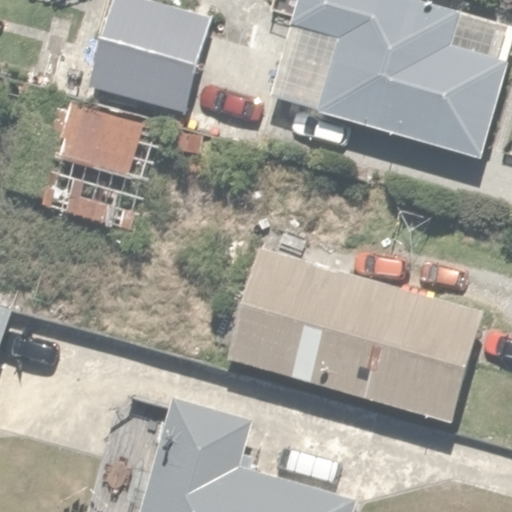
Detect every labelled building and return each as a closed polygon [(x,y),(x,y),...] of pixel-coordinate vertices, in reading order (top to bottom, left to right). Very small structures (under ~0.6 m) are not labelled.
[(169,0),(113,0),(92,73),(187,101),(213,13),(169,0)] [(495,7),(471,0),(297,0),(273,89),(486,147),(511,54),(484,46),(495,7)] [(40,77),(9,178),(127,214),(158,113),(40,77)] [(261,237),(230,345),(448,408),(479,299),(261,237)] [(0,346),(14,296),(0,292),(0,346)] [(255,410),(179,389),(144,511),(349,511),(356,489),(242,457),(255,410)]
